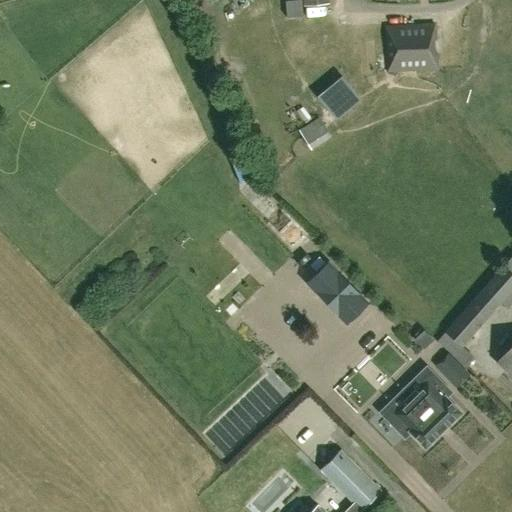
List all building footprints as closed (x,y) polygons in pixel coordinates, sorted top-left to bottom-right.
[(388,71),(437,68),(435,23),(386,25),(388,71)] [(336,118),(361,98),(342,74),(316,96),(336,118)] [(328,122),(309,129),(317,148),(335,141),(328,122)] [(255,247),(279,225),(263,208),(239,230),(255,247)] [(279,235),(259,252),(281,278),(319,245),(307,232),(290,247),(279,235)] [(344,323),(367,301),(325,259),(303,281),(344,323)] [(501,302),(511,289),(511,273),(501,265),(474,297),(492,312),(501,302)] [(466,306),(445,331),(463,347),(484,322),(466,306)] [(424,331),(415,339),(423,348),(432,339),(424,331)] [(511,374),(511,344),(497,361),(511,374)] [(456,388),(469,375),(448,353),(435,366),(456,388)] [(410,431),(425,446),(461,411),(445,396),(451,391),(430,369),(421,378),(425,383),(396,411),(394,408),(385,416),(405,436),(410,431)] [(358,511),(381,490),(340,449),(320,469),(353,502),(343,511),(323,511),(317,506),(311,511),(358,511)]
